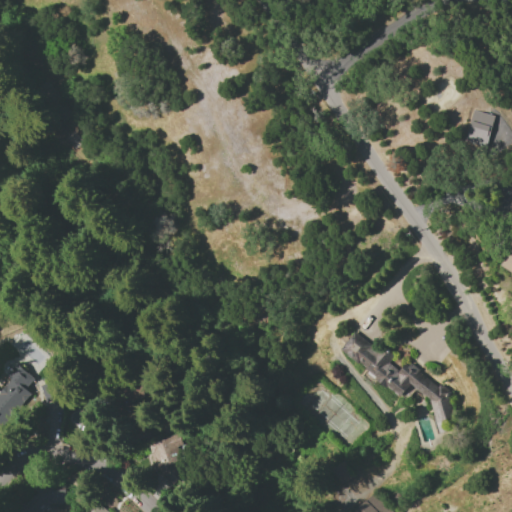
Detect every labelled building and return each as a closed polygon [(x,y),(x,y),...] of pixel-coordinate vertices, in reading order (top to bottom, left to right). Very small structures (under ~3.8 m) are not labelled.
[(492,114),(470,110),(464,143),(486,147),(492,114)] [(511,251),(508,250),(500,267),(511,273),(511,251)] [(340,349),(400,397),(410,384),(430,400),(436,432),(448,430),(446,419),(452,418),(448,392),(449,391),(441,384),(436,385),(409,363),(403,364),(398,370),(388,362),(393,356),(383,348),(377,349),(354,331),(340,349)] [(33,378),(16,363),(6,375),(11,379),(0,391),(0,425),(2,427),(32,394),(25,388),(33,378)] [(125,403),(144,396),(138,380),(119,387),(125,403)] [(42,392),(41,393),(43,402),(55,399),(51,382),(40,385),(42,392)] [(182,444),(177,433),(146,446),(163,486),(186,476),(174,447),(182,444)] [(352,478),(345,461),(333,466),(339,483),(352,478)] [(66,504),(65,489),(52,489),(51,486),(35,486),(36,500),(20,500),(20,511),(37,511),(37,505),(66,504)] [(352,511),(391,511),(392,511),(372,492),(352,511)] [(105,511),(92,501),(83,511),(105,511)]
